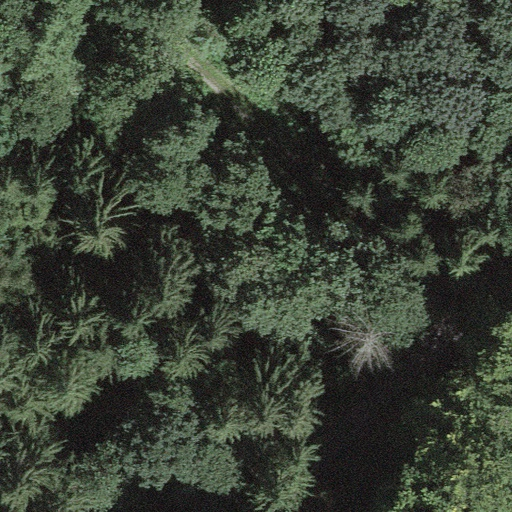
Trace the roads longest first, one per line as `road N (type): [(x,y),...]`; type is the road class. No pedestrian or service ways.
road 1 (track): [(152,0),(469,305),(511,368)]
road 2 (track): [(260,511),(511,272)]
